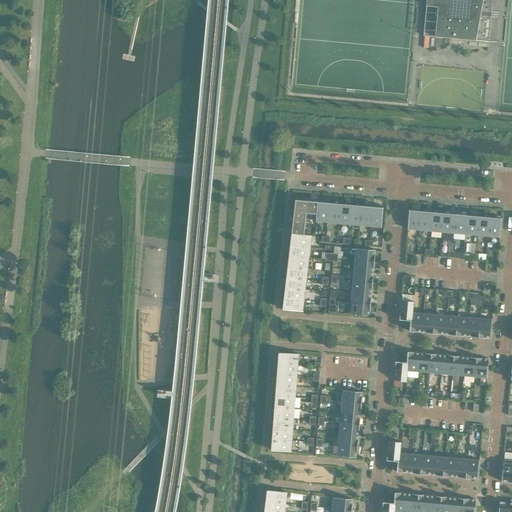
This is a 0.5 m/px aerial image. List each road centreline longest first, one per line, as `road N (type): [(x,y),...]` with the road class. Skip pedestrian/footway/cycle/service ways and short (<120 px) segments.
road 1 (residential): [(402,165),(307,157),(305,177),(400,185)]
road 2 (residential): [(508,278),(496,419)]
road 3 (residential): [(393,268),(381,408)]
